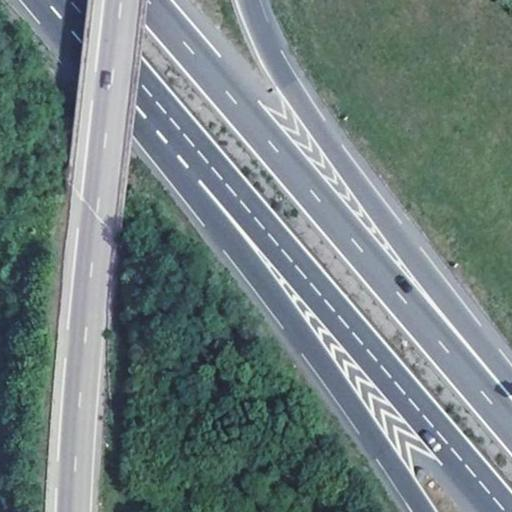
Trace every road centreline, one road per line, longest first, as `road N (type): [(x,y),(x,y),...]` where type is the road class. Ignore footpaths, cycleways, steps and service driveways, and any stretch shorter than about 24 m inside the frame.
road 1 (motorway): [(511,423),(146,0)]
road 2 (motorway): [(120,0),(71,511)]
road 3 (motorway): [(511,406),(478,345),(287,91),(244,0)]
road 4 (motorway): [(195,144),(508,511)]
road 5 (motorway): [(195,144),(418,511)]
road 6 (motorway): [(70,0),(195,144)]
